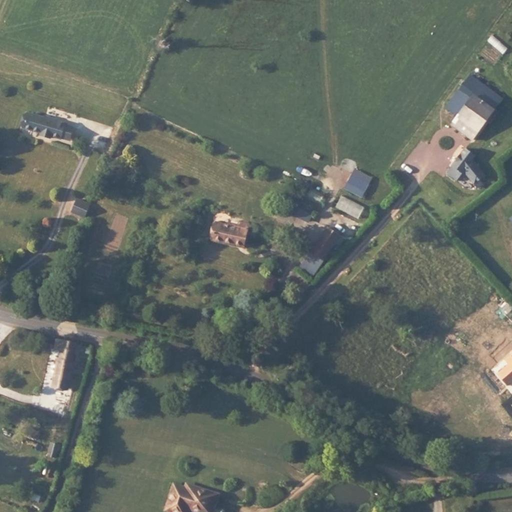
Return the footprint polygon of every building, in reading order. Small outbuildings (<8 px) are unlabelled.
[(488,105),(498,94),(471,77),(463,89),(488,105)] [(444,119),(463,132),(488,105),(463,89),(444,119)] [(505,98),(498,94),(488,105),(497,110),(505,98)] [(463,132),(477,141),(497,110),(488,105),(463,132)] [(27,119),(26,125),(24,129),(42,134),(41,137),(51,140),(52,137),(62,140),(66,127),(66,126),(56,123),(57,121),(47,118),(46,120),(29,115),(27,119)] [(66,127),(62,140),(71,142),(74,129),(66,127)] [(466,148),(454,168),(466,175),(474,161),(477,156),(466,148)] [(487,182),(474,161),(466,175),(475,189),(487,182)] [(466,175),(454,168),(449,176),(461,183),(466,175)] [(219,222),(214,240),(235,245),(235,244),(245,247),(251,226),(243,223),(242,229),(219,222)] [(331,253),(337,243),(341,237),(342,236),(329,227),(318,244),(331,253)] [(337,243),(341,246),(345,240),(341,237),(337,243)] [(331,253),(318,244),(312,253),(325,261),(331,253)] [(312,253),(302,267),(315,276),(325,261),(312,253)] [(72,386),(79,351),(54,347),(52,358),(63,360),(58,384),(72,386)] [(192,490),(174,485),(166,511),(170,511),(183,511),(186,502),(195,505),(193,511),(194,511),(212,511),(218,495),(192,488),(192,490)]
